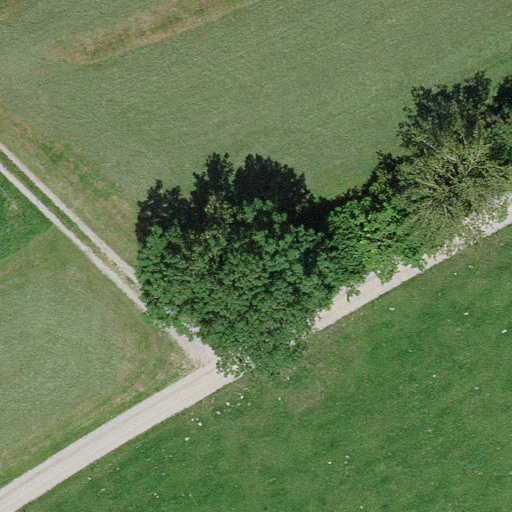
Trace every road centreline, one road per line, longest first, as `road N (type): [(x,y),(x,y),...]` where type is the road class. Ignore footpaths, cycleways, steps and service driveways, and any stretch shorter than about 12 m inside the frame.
road 1 (track): [(511,220),(20,511)]
road 2 (track): [(0,153),(256,370)]
